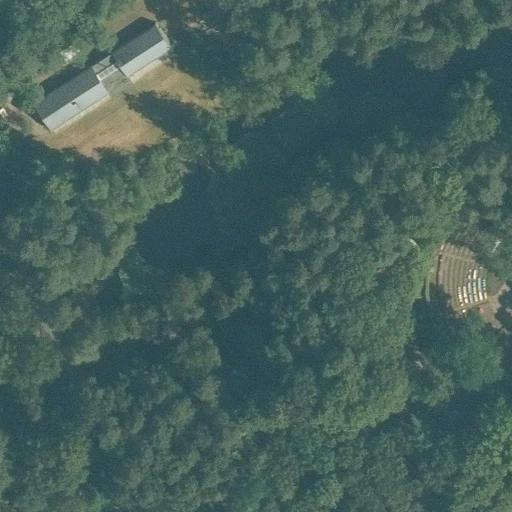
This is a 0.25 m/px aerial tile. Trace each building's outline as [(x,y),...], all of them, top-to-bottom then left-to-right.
[(155,22),(33,101),(51,129),(52,128),(108,91),(97,73),(118,60),(128,76),(129,75),(128,74),(170,47),(170,48),(172,47),(155,22)] [(77,39),(61,50),(67,59),(83,48),(77,39)] [(451,340),(443,345),(446,351),(459,366),(463,370),(470,363),(466,359),(454,345),(451,340)] [(259,403),(245,395),(235,409),(250,418),(259,403)] [(314,511),(316,496),(286,496),(284,511),(314,511)]
